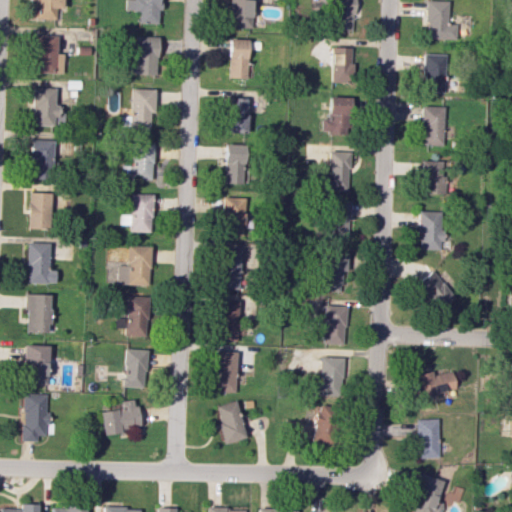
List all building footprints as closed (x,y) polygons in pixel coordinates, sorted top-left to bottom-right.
[(54,19),(54,8),(60,8),(59,0),(33,0),(33,5),(35,5),(35,18),(54,19)] [(157,0),(123,0),(124,10),(138,11),(137,23),(157,24),(157,0)] [(248,28),(249,0),(227,0),(227,27),(248,28)] [(351,31),(352,0),(331,0),(331,30),(351,31)] [(424,21),(422,21),(422,0),(445,0),(444,23),(453,24),(453,39),(424,38),(424,21)] [(61,53),(55,53),(55,35),(33,35),(33,72),(61,73),(61,53)] [(133,60),(126,60),(125,74),(155,74),(156,36),(134,36),(133,60)] [(245,39),(226,38),(225,77),(244,78),(245,39)] [(328,82),(350,83),(351,47),(329,47),(328,82)] [(421,53),(443,54),(442,92),(421,92),(421,78),(423,78),(423,75),(420,75),(421,53)] [(54,87),(32,87),(31,125),(61,125),(62,114),(53,113),(54,87)] [(153,89),(130,88),(129,129),(148,130),(149,113),(152,113),(153,89)] [(318,118),(317,132),(339,133),(340,114),(352,115),(353,97),(326,96),(325,118),(318,118)] [(224,132),(244,132),(244,98),(224,98),(224,132)] [(418,128),(419,105),(442,106),(441,145),(421,145),(421,128),(418,128)] [(30,178),(51,179),(52,140),(31,139),(30,178)] [(151,142),(131,141),(131,165),(120,165),(120,178),(150,179),(151,142)] [(221,183),(245,183),(246,144),(222,143),(221,183)] [(345,191),(346,151),(326,151),(325,190),(345,191)] [(418,160),(418,179),(420,179),(420,193),(444,194),(445,161),(418,160)] [(26,227),(50,228),(51,193),(27,192),(26,227)] [(150,194),(129,193),(128,215),(118,214),(118,224),(128,224),(128,231),(149,232),(150,194)] [(241,197),(220,196),(219,235),(240,236),(241,197)] [(347,201),(324,201),(324,239),(347,239),(347,201)] [(415,232),(416,210),(439,211),(438,229),(442,229),(441,241),(437,240),(437,249),(417,248),(417,232),(415,232)] [(24,282),(53,283),(54,270),(46,270),(47,243),(26,242),(24,282)] [(147,285),(148,246),(125,245),(125,265),(115,265),(115,284),(147,285)] [(218,288),(239,289),(240,249),(219,248),(218,288)] [(346,271),(346,256),(319,255),(317,291),(338,292),(339,270),(346,271)] [(429,270),(451,297),(435,310),(413,283),(429,270)] [(48,332),(48,294),(25,294),(24,332),(48,332)] [(114,317),(114,327),(123,328),(122,335),(145,336),(146,296),(124,296),(124,317),(114,317)] [(235,340),(235,300),(216,301),(217,341),(235,340)] [(341,344),(342,306),(321,305),(320,343),(341,344)] [(26,384),(46,385),(47,345),(22,344),(21,363),(27,363),(26,384)] [(145,349),(123,348),(122,386),(144,387),(145,349)] [(214,391),(234,392),(234,351),(215,351),(214,391)] [(318,383),(306,383),(306,395),(339,395),(340,357),(318,357),(318,383)] [(411,374),(416,397),(453,390),(449,371),(429,375),(428,371),(411,374)] [(21,440),(35,441),(35,435),(43,435),(44,424),(45,424),(46,393),(22,393),(21,440)] [(120,408),(99,411),(103,435),(123,431),(123,428),(138,425),(133,398),(119,401),(120,408)] [(212,406),(223,443),(244,437),(233,400),(212,406)] [(311,442),(328,442),(330,406),(308,405),(308,421),(312,421),(311,442)] [(435,457),(434,419),(414,419),(415,457),(435,457)] [(434,501),(440,480),(419,474),(408,511),(410,511),(439,511),(442,503),(434,501)] [(49,511),(83,511),(83,502),(49,503),(49,511)] [(18,508),(0,507),(0,511),(35,511),(35,504),(18,503),(18,508)]
